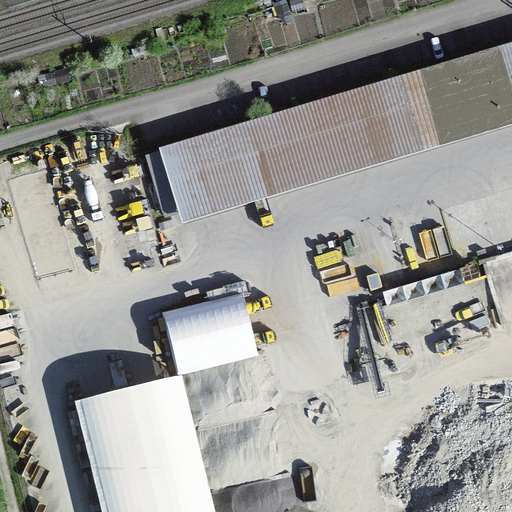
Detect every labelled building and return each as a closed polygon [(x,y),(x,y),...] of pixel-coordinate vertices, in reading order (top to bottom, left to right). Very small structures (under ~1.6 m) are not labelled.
[(293,22),(286,1),(273,5),(280,26),(293,22)] [(511,129),(511,45),(159,149),(159,152),(144,157),(163,220),(178,215),(181,226),(511,129)] [(70,80),(67,68),(37,77),(41,88),(70,80)] [(258,357),(243,295),(163,314),(178,376),(258,357)] [(99,511),(214,511),(182,379),(74,406),(99,511)]
